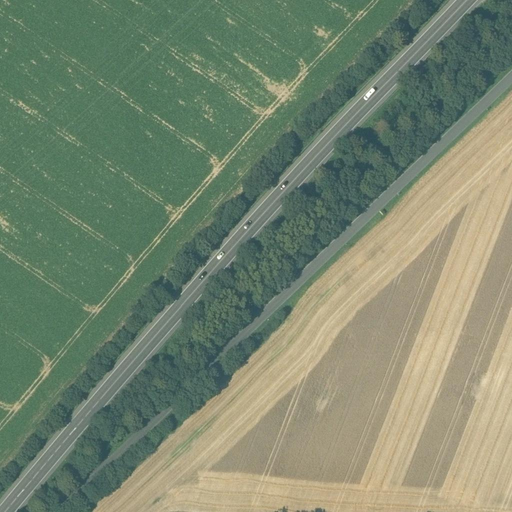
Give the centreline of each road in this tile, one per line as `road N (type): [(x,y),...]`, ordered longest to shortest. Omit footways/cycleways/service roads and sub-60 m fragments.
road 1 (primary): [(468,0),(260,219),(5,511)]
road 2 (primary): [(61,511),(511,79)]
